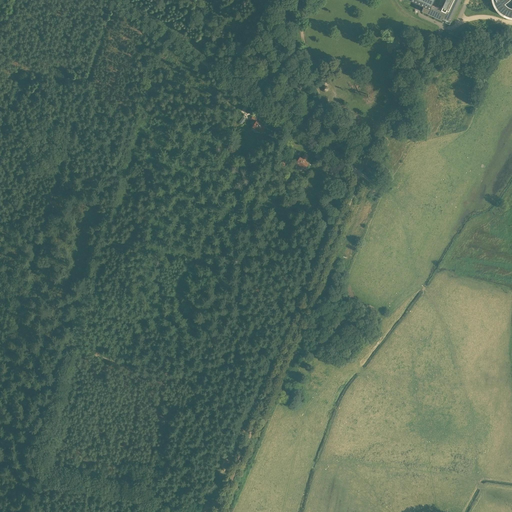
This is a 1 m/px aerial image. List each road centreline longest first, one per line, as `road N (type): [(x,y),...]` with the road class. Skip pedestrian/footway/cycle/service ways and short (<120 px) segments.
road 1 (track): [(216,511),(330,245)]
road 2 (unclassified): [(330,245),(355,172),(311,134),(292,31),(295,0)]
